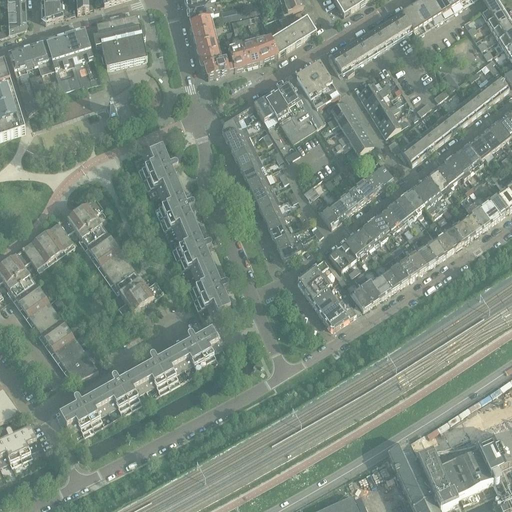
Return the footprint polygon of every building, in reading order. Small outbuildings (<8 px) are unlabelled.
[(41,0),(42,9),(59,8),(58,0),(41,0)] [(75,0),(77,18),(82,16),(89,14),(87,0),(75,0)] [(131,0),(102,0),(104,9),(131,1),(131,0)] [(184,0),(187,11),(205,7),(211,5),(210,0),(184,0)] [(284,0),(277,3),(282,18),(303,11),(303,9),(300,10),(297,3),(300,2),(298,0),(284,0)] [(341,16),(343,20),(375,0),(340,0),(334,4),(341,16)] [(429,0),(428,0),(420,5),(432,24),(441,19),(429,0)] [(442,0),(429,0),(441,19),(451,13),(442,0)] [(455,0),(442,0),(451,13),(460,7),(455,0)] [(497,4),(495,0),(479,0),(487,12),(498,5),(497,4)] [(481,16),(487,26),(504,15),(497,4),(498,5),(487,12),(481,16)] [(211,5),(205,7),(187,11),(190,25),(217,19),(214,5),(211,5)] [(420,5),(411,11),(423,30),(432,24),(420,5)] [(25,6),(7,7),(4,7),(4,10),(9,10),(9,17),(26,16),(25,6)] [(62,8),(59,8),(42,9),(42,25),(46,28),(63,22),(62,8)] [(223,14),(225,24),(249,18),(251,26),(259,24),(256,10),(238,15),(237,11),(223,14)] [(411,11),(401,17),(413,36),(423,30),(411,11)] [(487,26),(492,35),(510,24),(504,15),(487,26)] [(27,32),(26,16),(9,17),(10,29),(0,29),(0,42),(24,35),(27,32)] [(401,17),(328,63),(338,79),(411,34),(401,17)] [(137,20),(97,29),(99,41),(94,42),(96,52),(102,51),(107,73),(147,64),(143,45),(145,44),(145,42),(145,40),(145,37),(144,35),(142,33),(140,33),(137,20)] [(271,44),(278,61),(279,60),(277,57),(284,53),(286,56),(310,41),(309,38),(315,34),(307,21),(293,30),(286,20),(279,23),(286,34),(271,44)] [(210,22),(191,27),(196,50),(216,45),(210,22)] [(511,35),(511,27),(510,24),(492,35),(498,44),(511,35)] [(84,33),(75,36),(92,90),(102,87),(91,53),(84,33)] [(511,35),(498,44),(504,53),(511,47),(511,35)] [(75,36),(65,39),(81,89),(82,93),(85,92),(92,90),(75,36)] [(65,39),(56,42),(72,92),(81,89),(65,39)] [(56,42),(43,46),(46,58),(50,57),(55,74),(62,96),(72,93),(72,92),(56,42)] [(269,43),(241,51),(247,72),(261,68),(276,62),(278,61),(271,44),(270,43),(269,43)] [(461,44),(451,50),(455,56),(465,50),(461,44)] [(216,45),(196,50),(202,72),(222,66),(216,45)] [(43,46),(20,53),(27,74),(38,70),(41,78),(55,74),(50,57),(46,58),(43,46)] [(236,55),(229,57),(233,69),(234,74),(235,75),(247,72),(241,51),(236,52),(236,55)] [(19,90),(30,86),(26,70),(20,53),(9,57),(19,90)] [(394,144),(388,149),(395,157),(397,156),(405,166),(407,164),(412,170),(509,93),(498,80),(497,78),(499,76),(493,68),(495,66),(492,63),(486,68),(496,82),(401,156),(400,154),(401,153),(394,144)] [(222,66),(202,72),(204,77),(206,76),(208,82),(229,76),(234,74),(233,69),(228,70),(226,65),(222,66)] [(340,100),(339,98),(319,68),(296,83),(316,115),(317,114),(340,100)] [(0,148),(11,140),(25,136),(11,88),(5,69),(0,70),(0,148)] [(453,93),(460,88),(449,74),(442,80),(453,93)] [(471,85),(479,79),(477,76),(468,82),(471,85)] [(41,78),(29,82),(36,104),(48,100),(41,78)] [(296,83),(265,103),(275,118),(293,148),(326,127),(317,114),(316,115),(296,83)] [(29,121),(39,114),(30,86),(19,90),(29,121)] [(358,98),(364,107),(386,93),(384,90),(377,94),(373,88),(358,98)] [(364,107),(369,116),(384,106),(381,101),(388,96),(386,93),(364,107)] [(434,101),(438,106),(448,98),(444,93),(434,101)] [(264,125),(275,118),(265,103),(254,109),(264,125)] [(341,103),(337,105),(340,109),(333,114),(331,115),(335,121),(328,125),(330,129),(352,115),(346,105),(344,107),(341,103)] [(333,114),(340,109),(337,105),(330,110),(333,114)] [(384,106),(369,116),(375,124),(397,110),(395,107),(388,112),(384,106)] [(427,106),(417,114),(421,119),(431,111),(427,106)] [(375,124),(380,133),(395,123),(392,118),(399,114),(397,110),(375,124)] [(238,124),(254,114),(252,111),(225,127),(222,135),(225,140),(241,132),(238,124)] [(342,133),(357,123),(352,115),(330,129),(332,132),(339,127),(342,133)] [(511,126),(507,120),(499,126),(511,142),(511,126)] [(341,146),(363,132),(357,123),(342,133),(345,138),(338,142),(341,146)] [(399,129),(395,123),(380,133),(386,142),(408,128),(406,124),(399,129)] [(499,126),(489,135),(501,150),(511,142),(499,126)] [(229,149),(249,140),(250,140),(245,130),(241,132),(225,140),(229,149)] [(353,150),(368,141),(363,132),(341,146),(343,149),(350,145),(353,150)] [(501,150),(489,135),(479,142),(491,158),(501,150)] [(249,140),(229,149),(234,159),(253,150),(249,140)] [(368,141),(353,150),(356,155),(349,160),(351,163),(374,150),(368,141)] [(479,142),(468,151),(481,166),(491,158),(479,142)] [(234,159),(238,169),(255,161),(258,159),(253,150),(234,159)] [(481,166),(468,151),(460,157),(471,171),(475,167),(479,173),(483,170),(481,166)] [(217,318),(219,317),(232,312),(225,294),(227,293),(228,293),(228,292),(228,291),(228,290),(228,289),(227,289),(227,288),(226,288),(225,288),(223,289),(208,255),(210,254),(211,253),(211,252),(211,251),(211,250),(210,249),(209,249),(209,248),(208,248),(205,250),(190,215),(193,214),(193,213),(194,212),(194,211),(194,210),(193,210),(193,209),(192,209),(191,208),(190,209),(188,209),(173,175),(175,174),(176,174),(176,173),(177,172),(177,171),(176,170),(176,169),(175,169),(174,169),(171,170),(164,152),(134,165),(202,325),(217,318)] [(285,160),(288,166),(300,159),(297,153),(285,160)] [(460,157),(452,163),(467,182),(470,180),(466,174),(471,171),(460,157)] [(258,159),(255,161),(238,169),(243,178),(262,169),(258,159)] [(467,182),(452,163),(444,170),(455,183),(460,180),(464,185),(467,182)] [(247,188),(266,179),(268,178),(264,168),(262,169),(243,178),(247,188)] [(444,170),(436,176),(449,194),(453,191),(450,187),(455,183),(444,170)] [(372,178),(374,180),(384,192),(393,185),(382,171),(372,178)] [(449,194),(436,176),(427,182),(444,203),(449,199),(448,198),(451,195),(449,194)] [(247,188),(252,197),(269,189),(271,188),(266,179),(247,188)] [(375,199),(384,192),(374,180),(369,184),(367,182),(364,185),(366,187),(375,199)] [(427,182),(411,195),(422,209),(433,223),(450,210),(444,203),(427,182)] [(366,205),(375,199),(366,187),(360,191),(358,189),(355,191),(357,193),(366,205)] [(271,188),(269,189),(252,197),(257,207),(275,198),(271,188)] [(509,215),(511,212),(511,199),(506,192),(505,190),(502,192),(503,194),(497,199),(509,215)] [(358,212),(366,205),(357,193),(351,198),(350,196),(347,198),(358,212)] [(422,209),(411,195),(403,201),(417,220),(420,223),(423,221),(417,213),(422,209)] [(509,215),(497,199),(496,196),(492,199),(494,201),(488,205),(490,208),(500,222),(509,215)] [(358,212),(347,198),(345,197),(340,201),(341,202),(338,205),(349,219),(358,212)] [(261,217),(278,209),(280,208),(275,198),(257,207),(261,217)] [(403,201),(395,208),(409,226),(417,220),(403,201)] [(147,292),(140,282),(95,220),(104,213),(95,202),(86,208),(87,210),(68,223),(67,222),(58,228),(67,240),(75,234),(127,307),(118,313),(126,325),(136,318),(135,316),(154,303),(155,304),(164,298),(156,286),(147,292)] [(341,226),(349,219),(338,205),(337,203),(332,208),(333,209),(329,211),(331,214),(341,226)] [(500,222),(490,208),(488,205),(485,208),(483,206),(478,210),(479,212),(491,228),(500,222)] [(409,226),(395,208),(387,214),(401,233),(409,226)] [(278,209),(261,217),(266,226),(282,218),(278,209)] [(473,241),(482,234),(471,220),(465,212),(461,215),(467,223),(463,226),(473,241)] [(471,220),(482,234),(491,228),(479,212),(475,214),(476,217),(471,220)] [(320,218),(332,233),(341,226),(331,214),(326,218),(324,215),(320,218)] [(387,214),(378,221),(392,239),(401,233),(387,214)] [(266,226),(270,236),(287,228),(282,218),(266,226)] [(392,239),(378,221),(370,227),(384,245),(392,239)] [(473,241),(463,226),(461,224),(458,226),(456,224),(450,228),(464,247),(473,241)] [(454,254),(464,247),(450,228),(449,226),(440,233),(443,237),(454,254)] [(370,227),(362,234),(373,247),(378,244),(381,248),(384,245),(370,227)] [(73,249),(67,240),(58,228),(23,254),(31,266),(37,274),(73,249)] [(287,228),(270,236),(275,245),(292,237),(287,228)] [(362,234),(353,240),(365,255),(368,253),(370,256),(376,251),(373,247),(362,234)] [(275,245),(279,255),(296,247),(299,245),(295,236),(292,237),(275,245)] [(445,260),(454,254),(443,237),(439,240),(440,242),(435,245),(445,260)] [(367,259),(365,255),(353,240),(345,247),(356,262),(359,260),(362,263),(367,259)] [(436,266),(445,260),(435,245),(434,243),(425,249),(436,266)] [(301,257),(296,247),(279,255),(284,265),(301,257)] [(345,247),(337,253),(349,269),(357,263),(356,262),(345,247)] [(417,258),(427,272),(436,266),(425,249),(421,252),(422,254),(417,258)] [(341,275),(349,269),(337,253),(329,260),(341,275)] [(0,287),(3,285),(19,307),(76,387),(81,384),(99,376),(24,271),(31,266),(23,254),(14,259),(15,261),(0,272),(0,287)] [(427,272),(417,258),(416,255),(411,258),(413,261),(408,264),(418,279),(427,272)] [(327,266),(329,264),(327,261),(298,284),(297,287),(303,296),(318,284),(315,280),(327,270),(326,269),(328,268),(327,266)] [(407,261),(398,267),(409,285),(418,279),(408,264),(407,261)] [(409,285),(398,267),(395,270),(388,274),(389,274),(400,291),(409,285)] [(391,297),(400,291),(389,274),(385,276),(386,278),(381,282),(391,297)] [(326,294),(330,291),(332,290),(324,280),(318,284),(303,296),(310,306),(326,294)] [(371,288),(381,303),(391,297),(381,282),(379,280),(376,282),(377,284),(371,288)] [(381,303),(371,288),(370,286),(360,292),(362,294),(372,309),(381,303)] [(372,309),(362,294),(360,292),(359,290),(350,296),(362,315),(372,309)] [(326,294),(310,306),(316,314),(337,298),(335,294),(330,298),(326,294)] [(323,323),(339,310),(344,306),(338,297),(337,298),(316,314),(323,323)] [(328,331),(349,314),(350,314),(344,306),(339,310),(323,323),(328,331)] [(350,314),(349,314),(328,331),(330,333),(334,334),(356,320),(351,313),(350,314)] [(228,362),(222,351),(212,333),(195,343),(193,340),(192,339),(191,339),(190,339),(190,340),(189,340),(188,341),(188,342),(188,343),(190,346),(157,364),(156,362),(155,361),(154,360),(153,360),(152,360),(152,361),(151,361),(151,362),(150,362),(150,363),(150,364),(151,364),(152,367),(119,385),(117,382),(116,382),(115,381),(114,382),(113,382),(113,383),(112,384),(112,385),(113,386),(114,388),(81,407),(79,404),(79,403),(78,403),(77,403),(76,403),(75,404),(75,405),(74,405),(74,406),(75,407),(76,409),(60,418),(76,447),(228,362)] [(0,428),(21,418),(0,388),(0,428)] [(0,470),(10,466),(12,471),(32,462),(30,457),(40,452),(31,433),(18,438),(16,435),(12,437),(11,436),(11,435),(10,435),(9,435),(8,435),(7,436),(7,437),(6,437),(6,438),(7,439),(8,443),(0,446),(0,470)] [(511,511),(511,498),(499,504),(502,511),(511,511)] [(357,511),(352,500),(325,511),(357,511)]
